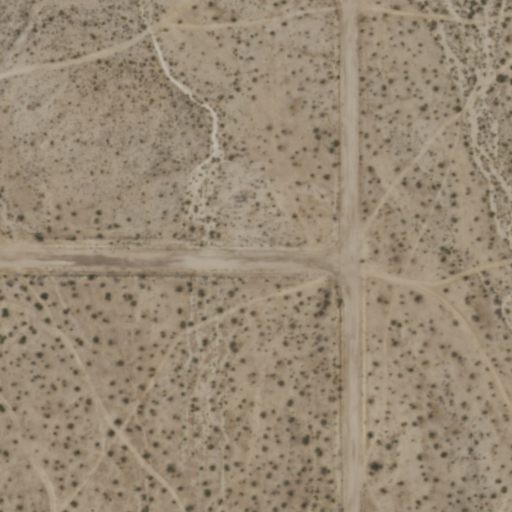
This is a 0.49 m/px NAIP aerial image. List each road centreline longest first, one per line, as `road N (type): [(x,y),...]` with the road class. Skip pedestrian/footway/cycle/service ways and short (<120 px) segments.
road 1 (track): [(352,511),(348,0)]
road 2 (track): [(352,266),(0,263)]
